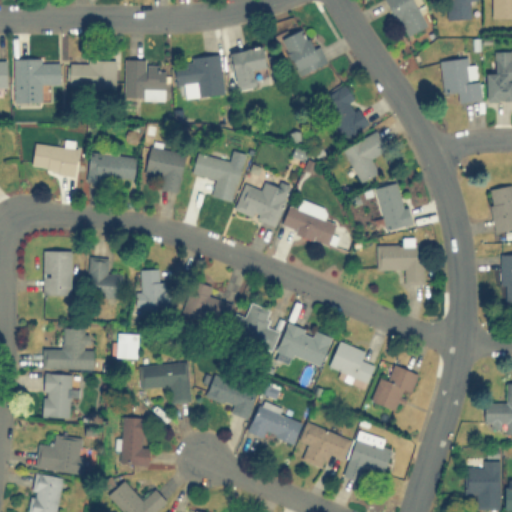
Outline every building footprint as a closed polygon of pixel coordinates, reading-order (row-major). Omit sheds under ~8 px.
[(385,0),(403,35),(426,24),(413,0),(385,0)] [(445,0),(446,17),(467,16),(467,0),(445,0)] [(511,0),(490,0),(490,16),(511,16),(511,0)] [(324,61),(312,33),(305,36),(301,27),(279,37),(296,74),(324,61)] [(264,67),(261,45),(228,50),(234,87),(255,83),(253,69),(264,67)] [(484,99),(511,98),(511,49),(494,49),(494,71),(484,71),(484,99)] [(186,95),(222,92),(219,53),(182,56),(183,64),(173,65),(175,84),(185,83),(186,95)] [(439,58),(441,91),(455,89),(456,100),(478,98),(474,55),(439,58)] [(12,57),(12,99),(41,99),(41,83),(58,83),(58,57),(12,57)] [(144,57),(123,57),(123,98),(164,98),(164,66),(144,66),(144,57)] [(114,86),(114,58),(68,58),(68,86),(114,86)] [(367,122),(342,83),(319,97),(344,137),(367,122)] [(356,179),(375,169),(369,155),(382,149),(374,131),(340,147),(356,179)] [(72,173),(77,141),(63,139),(62,146),(33,141),(30,167),(72,173)] [(183,151),(149,145),(143,172),(158,175),(156,186),(175,189),(183,151)] [(243,151),(230,149),(228,158),(195,150),(190,171),(214,177),(210,194),(232,199),(243,151)] [(133,179),(134,154),(87,152),(86,178),(133,179)] [(232,208),(274,224),(288,186),(263,177),(259,187),(242,181),(232,208)] [(407,223),(398,180),(374,186),(383,228),(407,223)] [(492,230),(511,226),(511,190),(511,183),(486,187),(492,230)] [(287,203),(279,226),(328,244),(336,223),(323,218),(326,208),(299,198),(296,206),(287,203)] [(375,243),(375,268),(402,268),(402,281),(422,281),(422,246),(412,246),(412,236),(400,236),(400,243),(375,243)] [(41,292),(69,292),(69,248),(41,248),(41,292)] [(511,300),(511,252),(499,252),(499,300),(511,300)] [(108,256),(87,255),(86,294),(120,295),(120,271),(108,271),(108,256)] [(136,311),(165,311),(165,267),(136,267),(136,311)] [(224,325),(231,301),(207,295),(210,284),(191,279),(181,313),(224,325)] [(236,312),(228,331),(270,348),(277,329),(264,324),(270,309),(249,300),(243,315),(236,312)] [(330,335),(312,328),(310,334),(300,331),(302,325),(285,320),(274,350),(318,365),(330,335)] [(83,326),(61,326),(61,347),(42,347),(41,367),(91,367),(91,347),(83,347),(83,326)] [(136,332),(111,332),(111,356),(136,356),(136,332)] [(364,385),(372,363),(361,359),(365,349),(337,339),(325,371),(364,385)] [(186,360),(137,363),(138,387),(168,385),(168,400),(188,399),(186,360)] [(369,398),(398,410),(413,371),(392,363),(387,377),(378,373),(369,398)] [(41,414),(68,415),(68,395),(76,395),(76,386),(68,386),(69,372),(42,371),(41,414)] [(246,414),(256,390),(212,373),(203,396),(246,414)] [(482,421),(492,421),(492,432),(511,432),(511,380),(504,380),(504,401),(483,401),(482,421)] [(301,417),(258,400),(246,429),(266,437),(268,433),(290,442),(301,417)] [(140,445),(141,415),(120,415),(119,462),(146,462),(147,445),(140,445)] [(349,437),(305,420),(297,440),(306,443),(301,457),(322,466),(327,452),(341,457),(349,437)] [(364,468),(381,473),(389,446),(380,444),(383,436),(355,428),(342,474),(361,479),(364,468)] [(33,465),(77,471),(82,436),(52,432),(50,444),(36,442),(33,465)] [(498,458),(479,458),(479,466),(463,466),(463,493),(475,493),(475,507),(498,507),(498,458)] [(53,511),(60,475),(33,471),(26,511),(53,511)] [(511,507),(511,478),(502,478),(502,508),(511,507)] [(122,511),(150,511),(164,499),(153,487),(139,499),(122,479),(106,493),(122,511)]
